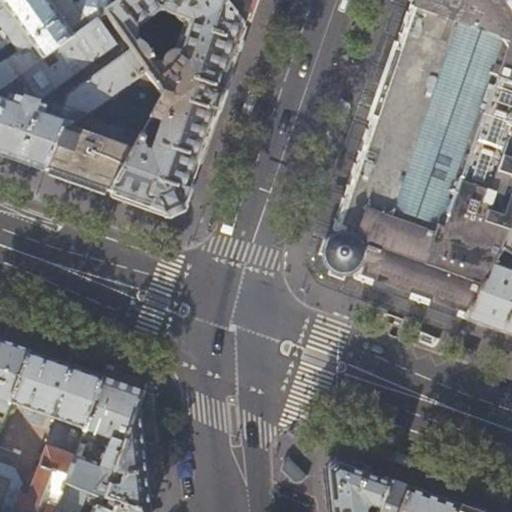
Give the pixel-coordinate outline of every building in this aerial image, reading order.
[(0,0),(0,89),(98,18),(105,13),(113,7),(108,0),(80,0),(68,9),(61,0),(0,0)] [(110,193),(139,204),(168,214),(182,208),(218,101),(244,28),(223,0),(122,0),(113,7),(105,13),(132,49),(147,71),(145,72),(159,92),(162,97),(110,193)] [(223,0),(244,28),(253,0),(223,0)] [(511,198),(508,195),(511,191),(511,0),(410,0),(406,16),(384,81),(360,148),(340,212),(324,258),(329,271),(353,279),(395,295),(429,307),(462,319),(511,227),(511,198)] [(130,83),(145,72),(147,71),(132,49),(69,94),(64,111),(41,103),(42,101),(40,100),(116,44),(98,18),(0,89),(0,154),(45,171),(68,127),(130,83)] [(159,92),(130,83),(68,127),(45,171),(76,182),(110,193),(162,97),(159,92)] [(511,227),(462,319),(496,331),(511,336),(511,227)] [(0,341),(0,411),(6,414),(10,403),(31,352),(0,341)] [(66,365),(31,352),(10,403),(28,409),(26,417),(26,420),(39,424),(43,415),(55,419),(30,490),(22,487),(14,471),(20,456),(0,448),(0,511),(54,511),(55,509),(44,505),(48,495),(59,499),(65,483),(102,378),(66,365)] [(142,382),(116,373),(113,382),(121,385),(139,391),(142,382)] [(113,382),(102,378),(65,483),(105,499),(112,481),(116,469),(139,407),(144,393),(139,391),(121,385),(113,382)] [(139,414),(139,407),(116,469),(126,473),(124,480),(112,481),(105,499),(139,511),(148,511),(146,483),(143,453),(143,451),(139,414)] [(151,413),(139,414),(143,451),(154,450),(151,413)] [(304,471),(293,459),(287,463),(298,475),(304,471)] [(378,511),(390,482),(374,476),(347,466),(337,463),(326,472),(329,511),(378,511)] [(398,484),(390,482),(378,511),(399,511),(409,488),(398,484)] [(139,511),(105,499),(65,483),(59,499),(55,509),(54,511),(139,511)] [(427,495),(409,488),(399,511),(457,511),(460,507),(459,506),(434,497),(427,495)]
